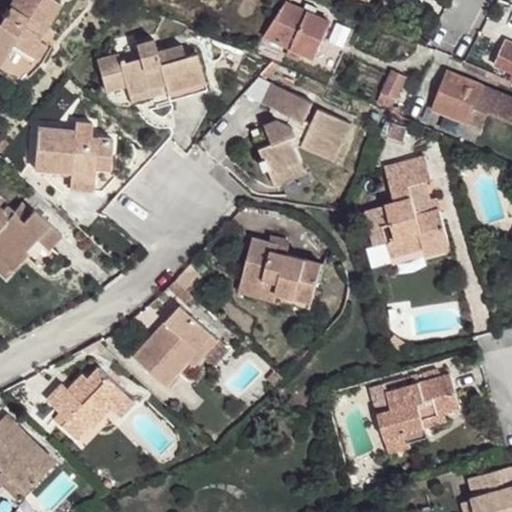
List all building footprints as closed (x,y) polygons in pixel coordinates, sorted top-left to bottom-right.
[(0,59),(8,48),(33,63),(41,49),(32,44),(54,9),(40,0),(12,0),(0,19),(0,59)] [(315,54),(331,21),(284,1),(265,32),(315,54)] [(511,72),(511,73),(510,79),(511,79),(511,44),(505,41),(494,64),(511,72)] [(92,62),(101,96),(122,90),(125,99),(160,90),(164,96),(200,85),(190,57),(179,60),(175,48),(150,54),(147,43),(130,47),(134,61),(115,67),(112,57),(92,62)] [(485,67),(464,58),(461,65),(482,74),(485,67)] [(393,67),(376,103),(386,108),(403,114),(405,108),(393,102),(407,74),(393,67)] [(511,93),(449,69),(434,106),(480,125),(487,108),(511,118),(511,93)] [(267,145),(255,151),(264,177),(272,174),(276,179),(299,169),(290,149),(296,148),(331,164),(347,127),(322,117),(324,111),(266,87),(257,107),(266,110),(271,122),(260,127),(267,145)] [(403,129),(388,125),(384,138),(399,143),(403,129)] [(29,175),(65,177),(64,186),(88,188),(90,173),(105,173),(106,143),(86,141),(87,129),(70,126),(69,135),(33,132),(29,175)] [(364,231),(376,228),(383,244),(415,236),(419,247),(445,241),(432,199),(426,201),(421,183),(426,180),(418,157),(379,167),(389,202),(359,212),(364,231)] [(272,174),(264,177),(270,189),(301,175),(299,169),(276,179),(272,174)] [(88,194),(88,188),(64,186),(63,192),(88,194)] [(19,225),(0,206),(0,268),(7,275),(24,258),(42,273),(55,258),(47,251),(57,238),(31,212),(19,225)] [(415,236),(383,244),(386,256),(419,247),(415,236)] [(267,239),(265,245),(274,247),(273,253),(284,256),(287,244),(267,239)] [(274,297),(307,305),(317,266),(284,256),(273,253),(274,247),(265,245),(250,240),(239,280),(275,290),(274,297)] [(421,257),(447,250),(445,241),(419,247),(421,257)] [(275,290),(239,280),(235,295),(271,306),(274,297),(275,290)] [(137,356),(170,386),(193,358),(216,333),(182,305),(167,322),(174,327),(167,334),(161,329),(137,356)] [(167,322),(161,329),(167,334),(174,327),(167,322)] [(216,333),(193,358),(198,364),(206,356),(216,364),(231,347),(222,338),(216,333)] [(269,376),(277,384),(285,375),(277,367),(269,376)] [(109,410),(119,419),(133,404),(96,369),(85,380),(79,374),(71,382),(77,388),(70,396),(64,390),(58,385),(42,402),(64,421),(72,413),(87,426),(90,430),(109,410)] [(387,408),(374,412),(381,438),(422,427),(419,418),(441,413),(456,408),(445,373),(382,390),(387,408)] [(77,388),(71,382),(64,390),(70,396),(77,388)] [(72,413),(64,421),(59,427),(73,441),(87,426),(72,413)] [(422,427),(443,421),(441,413),(419,418),(422,427)] [(6,416),(0,422),(0,471),(1,472),(26,496),(55,463),(6,416)] [(422,427),(381,438),(386,452),(407,447),(405,440),(424,436),(422,427)] [(469,499),(462,502),(465,511),(511,511),(511,463),(464,478),(469,499)] [(26,496),(1,472),(0,473),(0,480),(22,501),(26,496)]
